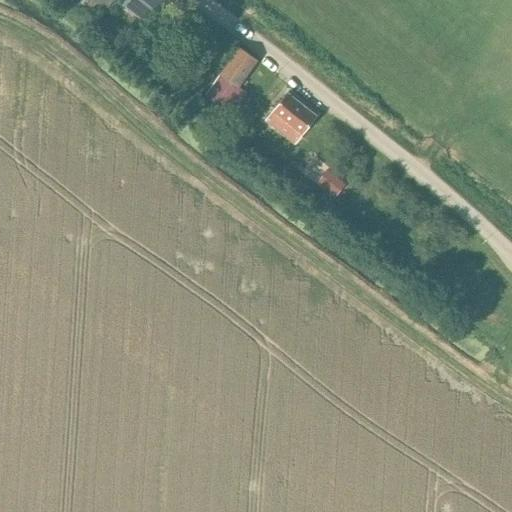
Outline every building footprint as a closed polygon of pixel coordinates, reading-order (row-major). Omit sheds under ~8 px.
[(149,25),(160,11),(168,0),(125,0),(123,4),(149,25)] [(192,67),(201,56),(182,40),(172,52),(192,67)] [(232,115),(247,93),(239,88),(257,62),(258,61),(238,47),(237,48),(205,96),(232,115)] [(295,143),(316,117),(287,94),(266,120),(295,143)] [(335,198),(347,182),(310,152),(298,168),(335,198)]
